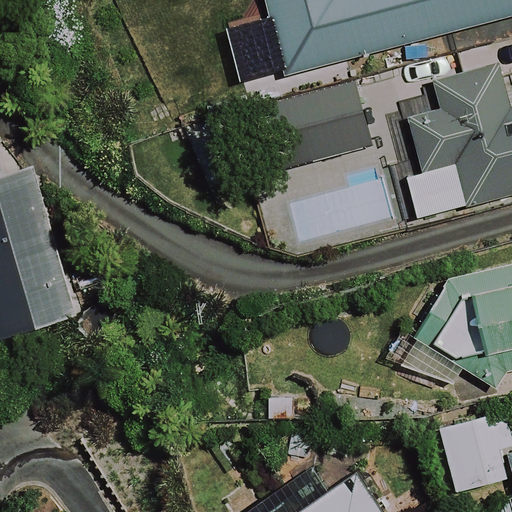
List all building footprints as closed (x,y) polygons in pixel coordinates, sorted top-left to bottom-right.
[(511,0),(262,0),(283,78),(511,19),(511,0)] [(499,62),(433,79),(441,112),(413,119),(426,172),(404,178),(415,222),(511,198),(511,97),(508,98),(499,62)] [(370,148),(352,85),(247,114),(264,178),(370,148)] [(0,350),(77,330),(33,167),(25,169),(0,146),(0,350)] [(382,359),(443,391),(461,358),(462,359),(511,347),(511,267),(451,281),(408,326),(401,322),(382,359)] [(511,432),(509,433),(504,413),(439,429),(455,494),(511,479),(511,432)] [(378,511),(353,476),(299,511),(378,511)]
